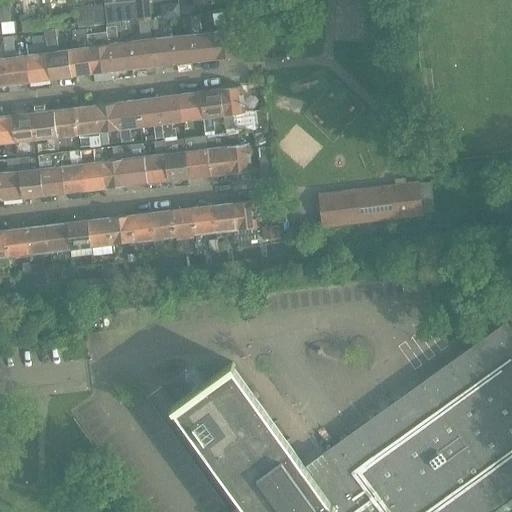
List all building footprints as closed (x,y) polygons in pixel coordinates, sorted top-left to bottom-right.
[(137,0),(141,22),(154,20),(151,0),(137,0)] [(192,16),(197,16),(194,0),(181,0),(184,17),(192,16)] [(136,2),(105,5),(107,24),(138,21),(136,2)] [(193,35),(196,61),(215,58),(213,33),(204,34),(202,15),(197,16),(192,16),(195,35),(193,35)] [(46,31),(45,20),(21,22),(23,34),(46,31)] [(107,33),(112,71),(114,71),(133,68),(129,43),(120,45),(118,27),(107,29),(108,33),(107,33)] [(67,51),(70,76),(92,73),(86,36),(86,30),(73,32),(75,50),(67,51)] [(213,33),(215,58),(215,59),(239,56),(235,30),(213,33)] [(58,32),(44,34),(49,79),(70,76),(67,51),(60,52),(58,32)] [(86,36),(92,73),(92,74),(112,71),(107,33),(86,36)] [(36,55),(25,56),(28,81),(49,79),(44,34),(34,35),(36,55)] [(171,38),(174,63),(196,61),(193,35),(171,38)] [(7,59),(5,59),(8,84),(28,81),(25,56),(17,57),(14,37),(5,38),(7,59)] [(171,38),(151,41),(154,66),(174,63),(171,38)] [(154,66),(151,41),(129,43),(133,68),(154,66)] [(219,90),(223,116),(225,130),(239,128),(237,114),(245,113),(242,86),(219,89),(219,90)] [(223,116),(219,90),(199,92),(202,118),(204,118),(206,132),(216,131),(214,117),(223,116)] [(178,95),(181,121),(202,118),(199,92),(178,95)] [(158,97),(162,137),(177,136),(176,129),(173,129),(172,122),(181,121),(178,95),(158,97)] [(158,97),(136,100),(139,126),(155,124),(157,138),(162,137),(158,97)] [(136,100),(116,103),(119,128),(121,128),(123,142),(132,141),(130,127),(139,126),(136,100)] [(96,106),(100,145),(109,144),(107,130),(119,128),(116,103),(96,105),(96,106)] [(74,108),(77,134),(80,133),(81,139),(91,138),(92,146),(100,145),(96,106),(74,108)] [(53,111),(58,150),(73,148),(71,134),(77,134),(74,108),(53,111)] [(33,113),(37,152),(58,150),(53,111),(33,113)] [(33,113),(12,116),(17,155),(37,152),(33,113)] [(0,143),(7,142),(9,156),(17,155),(12,116),(0,117),(0,143)] [(225,134),(229,173),(229,174),(252,171),(249,145),(240,145),(239,132),(225,134)] [(204,136),(209,175),(229,173),(225,134),(204,136)] [(209,175),(204,136),(184,139),(189,178),(209,175)] [(184,139),(163,141),(168,180),(189,178),(184,139)] [(168,180),(163,141),(155,142),(156,156),(151,156),(149,143),(142,144),(147,183),(168,180)] [(142,144),(121,146),(128,185),(147,183),(142,144)] [(115,160),(102,162),(105,188),(106,188),(128,186),(128,185),(121,146),(114,147),(115,160)] [(81,164),(85,190),(105,188),(102,162),(96,162),(95,150),(82,151),(83,164),(81,164)] [(77,153),(53,154),(54,163),(77,162),(77,153)] [(17,159),(22,197),(43,195),(40,169),(32,170),(31,157),(17,159)] [(0,173),(0,188),(2,200),(4,200),(4,199),(22,197),(17,159),(8,160),(10,173),(0,173)] [(85,190),(81,164),(60,167),(64,193),(85,190)] [(60,167),(40,169),(43,195),(64,193),(60,167)] [(321,198),(324,227),(423,215),(423,214),(435,213),(432,186),(420,187),(420,186),(321,198)] [(234,204),(237,231),(239,247),(253,246),(252,240),(258,240),(257,228),(259,228),(256,202),(234,204)] [(213,207),(216,233),(237,231),(234,204),(232,204),(213,207)] [(216,233),(213,207),(192,209),(195,236),(216,233)] [(172,212),(175,238),(195,236),(192,209),(172,212)] [(151,214),(154,240),(175,238),(172,212),(151,214)] [(151,214),(131,216),(133,243),(134,254),(145,253),(144,248),(155,247),(154,240),(151,214)] [(109,219),(112,245),(133,243),(131,216),(109,219)] [(109,219),(88,221),(91,248),(112,245),(109,219)] [(91,248),(88,221),(68,224),(70,250),(71,250),(71,258),(92,256),(91,248)] [(285,223),(264,226),(266,239),(287,236),(285,223)] [(47,226),(49,252),(52,252),(54,271),(55,271),(56,278),(62,277),(59,251),(70,250),(68,224),(47,226)] [(47,226),(26,229),(29,255),(49,252),(47,226)] [(26,229),(5,231),(8,257),(29,255),(26,229)] [(5,231),(0,231),(0,258),(8,257),(5,231)] [(485,511),(492,508),(494,511),(507,502),(505,498),(511,493),(511,325),(508,321),(506,323),(491,333),(492,335),(485,340),(483,336),(476,341),(478,344),(447,366),(325,454),(327,456),(307,470),(234,369),(178,410),(251,511),(485,511)]
